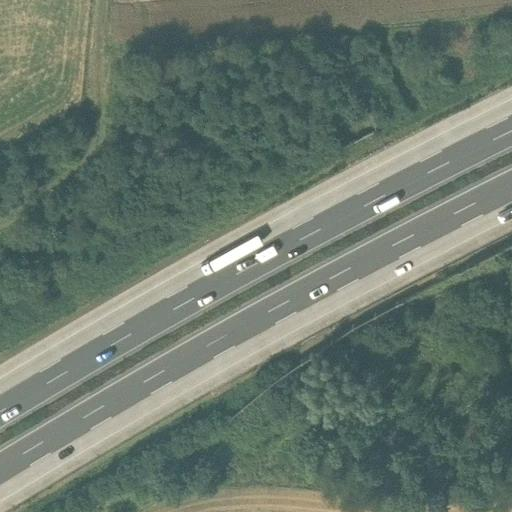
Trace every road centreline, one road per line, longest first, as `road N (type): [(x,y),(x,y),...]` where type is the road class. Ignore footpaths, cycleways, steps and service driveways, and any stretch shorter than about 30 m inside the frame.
road 1 (motorway): [(0,485),(201,365),(511,201)]
road 2 (motorway): [(511,117),(153,306),(0,398)]
road 3 (track): [(100,0),(91,154),(0,228)]
